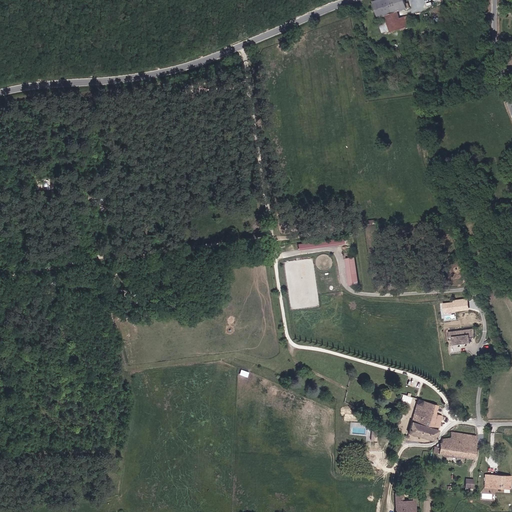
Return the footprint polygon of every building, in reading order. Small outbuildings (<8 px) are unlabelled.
[(386,14),(399,10),(410,6),(409,2),(407,3),(405,0),(378,0),(375,1),(380,17),(386,14)] [(401,17),(399,10),(386,14),(392,30),(410,24),(407,16),(401,17)] [(341,242),(341,238),(295,243),(296,248),(341,242)] [(356,284),(352,258),(343,259),(346,285),(356,284)] [(445,309),(469,306),(468,295),(454,297),(454,299),(444,300),(445,309)] [(452,328),(453,337),(453,341),(471,339),(470,335),(475,334),(474,324),(452,328)] [(416,406),(419,398),(403,393),(400,401),(416,406)] [(422,408),(424,400),(419,398),(416,406),(409,432),(436,439),(438,432),(444,416),(436,413),(422,408)] [(436,413),(439,404),(424,400),(422,408),(436,413)] [(452,430),(451,437),(450,442),(476,447),(478,440),(477,434),(452,430)] [(451,437),(444,437),(441,442),(438,443),(437,445),(435,445),(434,451),(475,457),(476,447),(450,442),(451,437)] [(371,451),(371,458),(384,458),(384,453),(381,453),(381,451),(377,451),(378,447),(367,447),(367,451),(371,451)] [(486,486),(511,488),(511,475),(487,474),(486,486)] [(465,487),(474,488),(475,479),(466,478),(465,487)] [(412,499),(404,499),(403,499),(403,507),(400,507),(400,511),(417,510),(416,496),(412,496),(412,499)]
